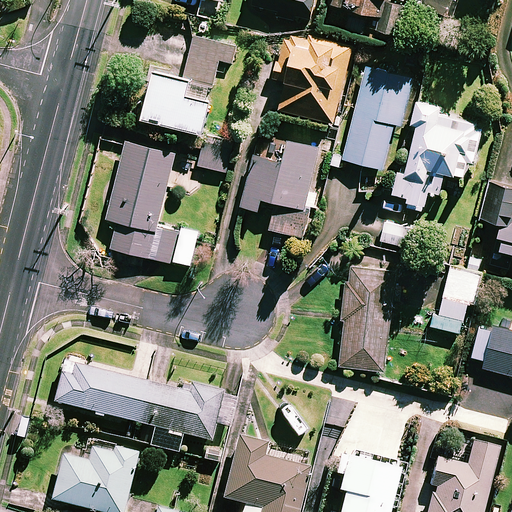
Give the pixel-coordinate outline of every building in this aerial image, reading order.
[(201,0),(198,11),(220,16),(223,0),(201,0)] [(255,0),(253,8),(310,22),(315,0),(255,0)] [(330,0),(328,7),(380,21),(377,34),(394,38),(402,9),(386,5),(387,0),(330,0)] [(424,0),(421,10),(454,22),(461,0),(424,0)] [(352,49),(305,38),(283,47),(275,82),(288,85),(281,113),(333,126),(352,49)] [(184,84),(155,77),(143,125),(203,139),(210,107),(205,106),(209,89),(213,90),(219,63),(233,66),(237,49),(194,39),(184,84)] [(413,83),(367,71),(344,162),(383,172),(394,127),(401,129),(413,83)] [(440,109),(417,104),(411,131),(415,132),(405,176),(398,174),(393,197),(408,201),(406,209),(424,213),(428,195),(439,197),(444,176),(464,181),(466,171),(473,172),(482,127),(438,118),(440,109)] [(234,144),(209,137),(200,168),(225,175),(234,144)] [(319,151),(260,137),(242,210),(258,213),(261,202),(276,206),(270,232),(303,240),(310,209),(306,208),(319,151)] [(176,158),(127,146),(108,222),(117,224),(111,250),(191,269),(198,237),(159,227),(176,158)] [(501,228),(492,267),(509,271),(511,258),(511,257),(511,190),(490,185),(481,223),(501,228)] [(408,228),(385,224),(382,244),(405,247),(408,228)] [(465,271),(449,269),(441,310),(434,309),(430,329),(461,336),(467,307),(476,309),(483,273),(480,272),(482,261),(468,258),(465,271)] [(396,275),(349,269),(343,322),(346,323),(341,368),(385,373),(396,275)] [(511,333),(494,329),(493,334),(479,330),(472,359),(486,363),(484,371),(511,377),(511,333)] [(160,389),(66,365),(55,406),(135,426),(131,444),(178,456),(182,438),(210,445),(223,395),(190,387),(189,391),(161,384),(160,389)] [(266,447),(240,440),(224,502),(245,507),(243,511),(298,511),(312,461),(290,456),(287,467),(263,461),(266,447)] [(483,511),(500,448),(472,441),(465,467),(437,460),(430,490),(435,491),(429,511),(483,511)] [(222,452),(204,448),(202,464),(220,467),(222,452)] [(124,511),(138,458),(114,452),(112,458),(91,452),(88,466),(63,459),(52,503),(85,511),(124,511)] [(368,466),(347,461),(337,499),(343,500),(340,511),(389,511),(399,474),(368,466)] [(45,471),(22,466),(16,489),(39,495),(45,471)]
